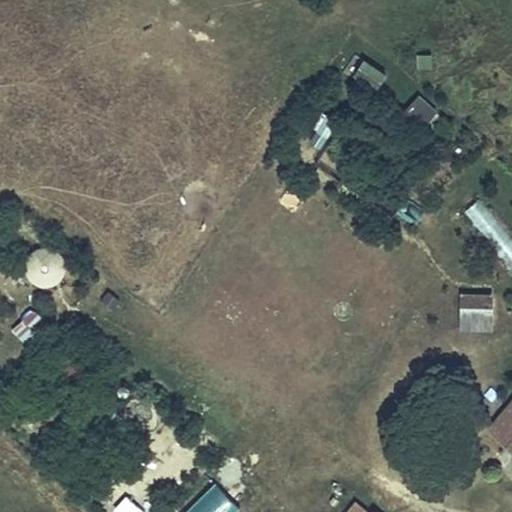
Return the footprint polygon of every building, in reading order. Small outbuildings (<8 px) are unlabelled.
[(360,56),(349,76),(377,90),(388,70),(360,56)] [(406,111),(427,124),(438,106),(417,93),(406,111)] [(511,237),(477,197),(462,210),(511,268),(511,237)] [(35,286),(68,277),(60,244),(26,253),(35,286)] [(461,290),(461,328),(494,329),(494,291),(461,290)] [(10,329),(31,352),(54,330),(33,307),(10,329)] [(511,422),(488,445),(511,467),(511,422)] [(137,511),(118,494),(105,507),(110,511),(137,511)] [(191,511),(184,503),(173,511),(191,511)]
